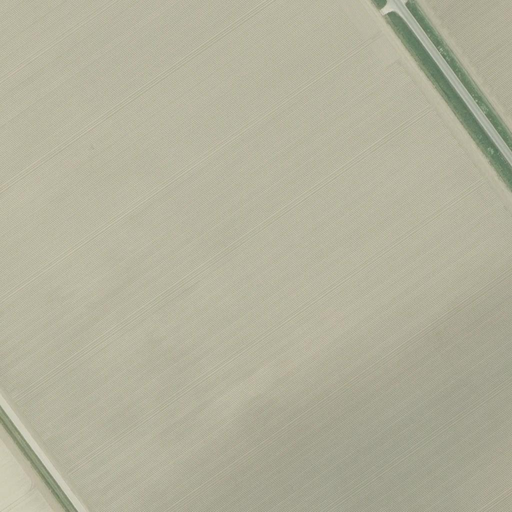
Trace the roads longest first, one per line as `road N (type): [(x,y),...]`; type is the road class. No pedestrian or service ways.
road 1 (unclassified): [(511,162),(393,0)]
road 2 (track): [(0,400),(81,511)]
